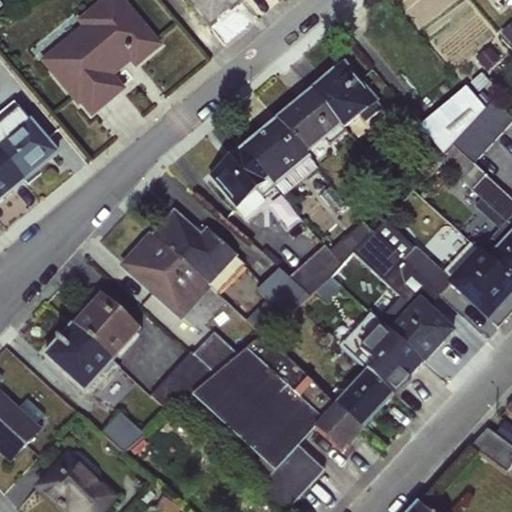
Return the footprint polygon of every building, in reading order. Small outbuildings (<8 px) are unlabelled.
[(162,45),(125,0),(98,0),(74,20),(80,27),(39,61),(77,106),(80,104),(91,117),(125,89),(114,75),(130,62),(135,68),(162,45)] [(244,2),(242,0),(182,0),(208,31),(244,2)] [(345,131),(378,103),(345,62),(310,91),(341,128),(345,131)] [(476,82),(421,124),(470,188),(487,175),(473,157),(511,128),(476,82)] [(307,157),(341,128),(310,91),(275,121),(307,157)] [(0,155),(25,184),(60,155),(12,99),(0,110),(0,155)] [(276,189),(310,162),(307,157),(275,121),(242,149),(270,184),(276,189)] [(270,184),(242,149),(208,178),(236,212),(270,184)] [(0,204),(25,184),(0,155),(0,204)] [(286,194),(275,200),(291,226),(301,219),(286,194)] [(152,236),(212,290),(219,296),(245,266),(207,229),(201,234),(174,212),(152,236)] [(492,335),(511,312),(511,216),(456,281),(442,268),(430,282),(492,335)] [(367,223),(333,246),(341,258),(375,235),(367,223)] [(212,290),(152,236),(148,235),(119,268),(181,324),(212,290)] [(314,293),(343,260),(325,244),(296,277),(314,293)] [(282,267),(260,291),(290,319),(313,295),(282,267)] [(141,331),(101,295),(71,326),(113,363),(141,331)] [(113,363),(71,326),(42,359),(84,397),(113,363)] [(336,405),(341,399),(272,332),(238,356),(215,334),(186,358),(150,397),(173,416),(192,398),(257,458),(246,471),(264,486),(256,495),(274,511),(289,511),(325,473),(299,448),(315,432),(336,405)] [(336,405),(364,431),(395,398),(367,372),(341,399),(336,405)] [(43,432),(1,392),(0,392),(0,456),(11,467),(43,432)] [(364,431),(336,405),(315,432),(341,456),(364,431)] [(125,411),(106,429),(126,450),(145,433),(125,411)] [(511,420),(509,419),(499,432),(491,426),(475,446),(507,471),(511,464),(511,420)] [(69,452),(33,490),(57,511),(108,511),(120,500),(69,452)]
